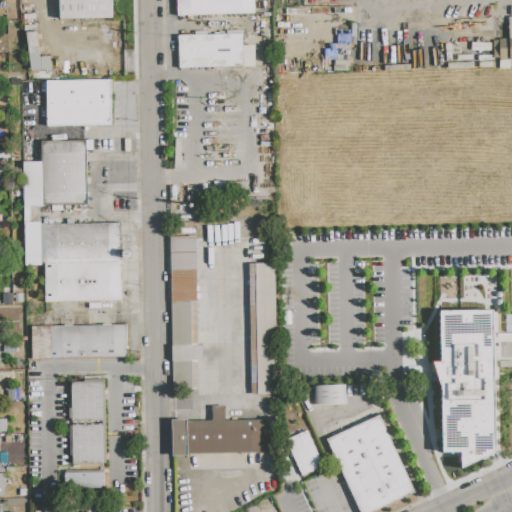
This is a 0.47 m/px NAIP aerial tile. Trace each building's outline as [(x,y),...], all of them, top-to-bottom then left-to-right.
[(59,20),(59,0),(112,0),(112,19),(59,20)] [(177,16),(176,0),(253,0),(254,15),(177,16)] [(511,58),(511,59),(511,60),(500,60),(500,59),(493,59),(493,41),(499,41),(499,39),(509,38),(509,24),(511,23),(511,58)] [(29,72),(27,59),(29,58),(26,32),(37,31),(40,57),(49,56),(50,69),(29,72)] [(178,36),(243,35),(243,46),(255,46),(255,67),(178,68),(178,36)] [(46,81),(111,80),(112,126),(47,127),(46,81)] [(40,141),(92,141),(92,151),(86,151),(87,205),(24,206),(23,163),(40,162),(40,141)] [(25,223),(40,223),(40,224),(44,224),(44,225),(123,224),(124,301),(45,303),(45,266),(25,266),(25,223)] [(170,237),(197,237),(198,345),(204,345),(204,361),(198,361),(199,390),(172,390),(170,237)] [(249,264),(277,264),(279,395),(251,396),(249,264)] [(442,452),(440,391),(432,361),(440,361),(439,311),(491,310),(494,452),(460,470),(459,452),(442,452)] [(31,326),(126,325),(127,359),(31,360),(31,326)] [(69,380),(105,380),(105,466),(70,466),(69,380)] [(314,386),(346,386),(346,405),(315,406),(314,386)] [(359,511),(326,439),(379,415),(415,494),(375,511),(359,511)] [(264,421),(265,453),(172,454),(172,422),(264,421)] [(323,468),(302,477),(286,440),(307,431),(323,468)] [(64,474),(103,474),(104,490),(65,490),(64,474)]
